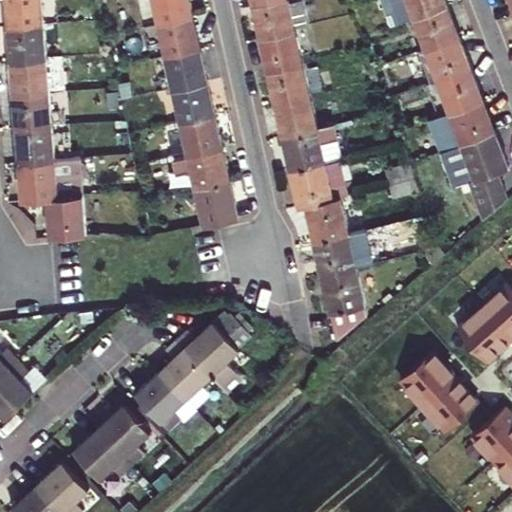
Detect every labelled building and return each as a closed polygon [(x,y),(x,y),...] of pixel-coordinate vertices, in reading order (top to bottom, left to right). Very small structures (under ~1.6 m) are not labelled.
[(43,0),(7,0),(8,6),(10,25),(45,23),(43,0)] [(154,0),(159,21),(194,13),(191,0),(154,0)] [(261,0),(255,2),(263,35),(297,27),(297,25),(309,22),(303,0),(302,0),(292,2),(291,0),(261,0)] [(408,0),(414,15),(448,2),(447,0),(408,0)] [(414,15),(426,47),(460,34),(448,2),(414,15)] [(202,46),(194,13),(159,21),(166,53),(202,46)] [(48,56),(45,23),(10,25),(11,42),(12,58),(48,56)] [(263,35),(270,68),(305,59),(303,54),(313,52),(308,27),(297,29),(297,27),(263,35)] [(426,47),(438,78),(472,65),(460,34),(426,47)] [(202,46),(166,53),(174,87),(209,78),(202,46)] [(430,81),(438,78),(426,47),(419,50),(430,81)] [(14,75),(15,92),(51,89),(48,56),(12,58),(14,75)] [(270,68),(277,100),(312,92),(312,91),(324,87),(319,64),(307,67),(305,59),(270,68)] [(438,78),(450,110),(484,97),(472,65),(438,78)] [(217,111),(209,78),(174,87),(182,119),(217,111)] [(130,81),(119,83),(122,98),(132,96),(130,81)] [(17,109),(18,125),(54,122),(51,89),(15,92),(17,109)] [(281,117),(285,132),(319,125),(312,92),(277,100),(281,117)] [(496,128),(484,97),(450,110),(435,116),(445,147),(496,128)] [(391,108),(365,114),(368,130),(397,123),(391,108)] [(224,144),(217,111),(182,119),(189,151),(224,144)] [(435,116),(429,118),(440,149),(445,147),(435,116)] [(285,132),(292,165),(326,157),(338,155),(334,137),(341,135),(337,121),(319,125),(285,132)] [(54,122),(18,125),(20,144),(21,163),(57,160),(54,122)] [(496,128),(445,147),(440,149),(455,187),(470,182),(484,219),(509,198),(498,170),(510,166),(496,128)] [(232,176),(224,144),(189,151),(175,154),(179,169),(192,166),(196,184),(232,176)] [(300,204),(307,202),(342,194),(349,192),(345,176),(342,162),(341,157),(327,160),(326,157),(292,165),(300,204)] [(81,158),(57,160),(21,163),(23,181),(24,198),(49,196),(84,193),(81,158)] [(342,162),(345,176),(353,175),(349,160),(342,162)] [(386,169),(390,183),(416,176),(411,161),(386,169)] [(196,184),(206,223),(241,215),(232,176),(196,184)] [(416,176),(390,183),(393,195),(420,188),(416,176)] [(88,232),(84,193),(49,196),(50,216),(52,235),(77,233),(88,232)] [(307,202),(315,240),(351,232),(342,194),(307,202)] [(315,240),(323,273),(358,264),(374,261),(367,228),(363,229),(351,232),(315,240)] [(439,242),(435,233),(420,237),(423,247),(426,246),(439,242)] [(439,242),(426,246),(429,255),(435,263),(446,252),(439,242)] [(358,264),(323,273),(337,337),(369,313),(358,264)] [(511,338),(511,280),(460,327),(488,360),(511,338)] [(184,333),(179,338),(212,375),(232,396),(248,381),(232,364),(245,351),(240,346),(253,333),(232,311),(230,314),(226,311),(215,321),(215,320),(200,333),(195,327),(191,330),(190,327),(184,333)] [(168,363),(161,369),(187,398),(212,375),(179,338),(167,348),(175,356),(168,363)] [(0,375),(19,358),(10,347),(1,355),(0,354),(0,375)] [(434,348),(401,376),(448,430),(481,401),(434,348)] [(0,412),(5,418),(48,378),(34,364),(30,368),(19,358),(0,375),(0,412)] [(187,398),(161,369),(149,380),(137,392),(146,401),(139,407),(153,421),(159,415),(170,428),(184,415),(187,418),(198,409),(187,398)] [(112,415),(100,427),(134,463),(145,452),(137,444),(151,431),(125,403),(112,415)] [(511,411),(506,405),(473,434),(511,477),(511,411)] [(170,428),(159,415),(153,421),(165,434),(170,428)] [(101,477),(115,465),(123,473),(134,463),(100,427),(87,438),(75,449),(101,477)] [(151,431),(137,444),(145,452),(159,440),(151,431)] [(81,511),(84,510),(76,501),(90,488),(64,460),(51,472),(38,483),(64,511),(81,511)] [(26,495),(14,506),(18,511),(64,511),(38,483),(26,495)]
